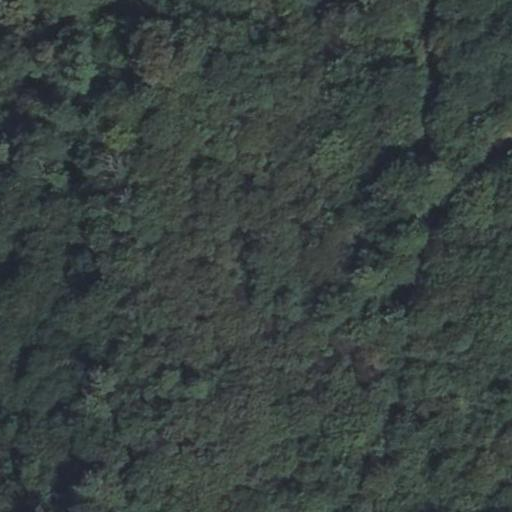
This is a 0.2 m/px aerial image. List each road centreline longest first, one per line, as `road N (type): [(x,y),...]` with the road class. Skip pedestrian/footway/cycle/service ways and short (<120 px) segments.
road 1 (track): [(347,511),(396,422),(418,340),(433,225),(511,145)]
road 2 (track): [(433,225),(438,0)]
